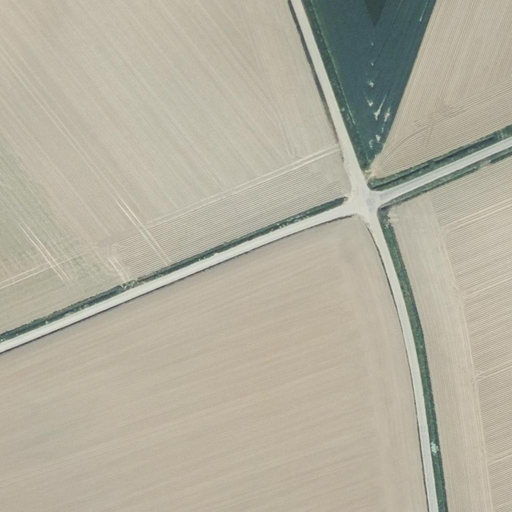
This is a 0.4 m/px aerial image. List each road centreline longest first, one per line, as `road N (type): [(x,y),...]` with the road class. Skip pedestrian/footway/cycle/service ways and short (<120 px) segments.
road 1 (unclassified): [(0,348),(367,202)]
road 2 (unclassified): [(433,511),(404,320),(367,202)]
road 3 (unclassified): [(367,202),(295,0)]
road 4 (unclassified): [(367,202),(511,140)]
